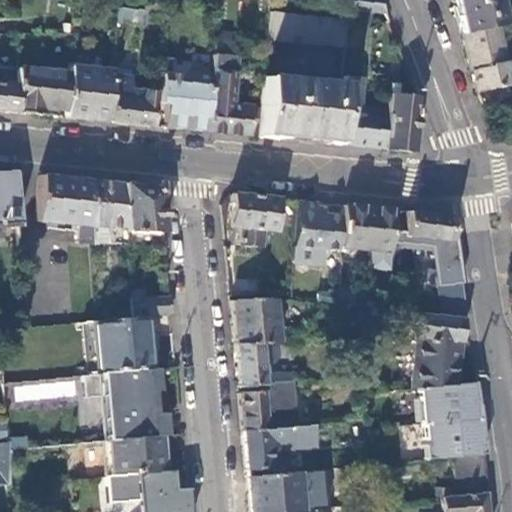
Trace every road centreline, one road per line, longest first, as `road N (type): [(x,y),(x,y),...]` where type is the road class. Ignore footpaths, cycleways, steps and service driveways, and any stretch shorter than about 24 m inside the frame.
road 1 (residential): [(188,161),(219,511)]
road 2 (tertiary): [(464,182),(188,161)]
road 3 (residential): [(464,182),(407,0)]
road 4 (tertiary): [(188,161),(0,141)]
road 5 (residential): [(464,182),(493,353)]
